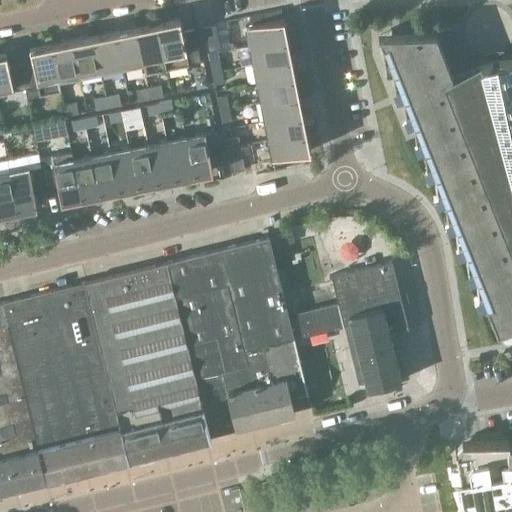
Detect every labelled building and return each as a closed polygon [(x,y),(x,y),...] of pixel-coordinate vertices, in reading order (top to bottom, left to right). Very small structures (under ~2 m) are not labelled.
[(157,22),(166,69),(188,65),(188,63),(200,61),(193,28),(181,31),(179,17),(157,22)] [(249,44),(286,37),(282,17),(245,25),(249,44)] [(144,73),(166,69),(157,22),(136,26),(144,65),(143,66),(144,73)] [(215,24),(202,27),(207,51),(220,49),(215,24)] [(122,70),(143,66),(144,65),(136,26),(114,30),(122,70)] [(101,74),(122,70),(114,30),(93,34),(101,74)] [(511,57),(495,58),(452,75),(434,32),(378,34),(381,43),(385,71),(391,71),(395,97),(402,97),(406,123),(412,123),(416,149),(423,149),(426,175),(433,175),(437,201),(444,201),(447,227),(454,227),(458,253),(464,253),(468,279),(475,279),(479,305),(485,303),(497,331),(511,324),(511,57)] [(80,78),(101,74),(93,34),(72,39),(80,78)] [(252,63),(290,56),(286,37),(249,44),(252,63)] [(59,82),(80,78),(72,39),(51,43),(59,82)] [(60,90),(59,82),(51,43),(29,47),(32,61),(20,63),(25,88),(27,97),(60,90)] [(25,88),(20,63),(8,65),(5,52),(0,53),(0,94),(13,91),(13,90),(25,88)] [(256,82),(294,74),(290,56),(252,63),(256,82)] [(211,72),(221,70),(218,57),(208,59),(211,72)] [(221,70),(211,72),(213,84),(223,82),(221,70)] [(260,101),(298,93),(294,74),(256,82),(260,101)] [(148,87),(150,98),(162,95),(160,84),(148,87)] [(138,100),(150,98),(148,87),(135,89),(138,100)] [(105,95),(108,106),(120,104),(118,93),(105,95)] [(264,120),(301,112),(298,93),(260,101),(264,120)] [(95,109),(108,106),(105,95),(93,98),(95,109)] [(218,109),(228,107),(226,95),(216,97),(218,109)] [(158,102),(160,112),(173,110),(171,100),(158,102)] [(76,101),(63,104),(65,115),(78,112),(76,101)] [(148,114),(160,112),(158,102),(146,105),(148,114)] [(121,110),(123,120),(135,117),(133,107),(121,110)] [(228,107),(218,109),(221,122),(231,120),(228,107)] [(110,122),(123,120),(121,110),(108,112),(110,122)] [(267,138),(305,131),(301,112),(264,120),(267,138)] [(83,117),(85,127),(97,125),(95,115),(83,117)] [(73,130),(85,127),(83,117),(71,120),(73,130)] [(185,136),(192,174),(212,170),(209,158),(221,156),(216,131),(204,133),(204,132),(185,136)] [(305,131),(267,138),(271,158),(309,150),(305,131)] [(226,147),(239,144),(237,135),(224,138),(226,147)] [(173,178),(192,174),(185,136),(166,140),(173,178)] [(154,181),(173,178),(166,140),(147,144),(154,181)] [(136,185),(154,181),(147,144),(128,147),(136,185)] [(231,172),(244,169),(239,144),(226,147),(231,172)] [(117,189),(136,185),(128,147),(109,151),(117,189)] [(72,159),(72,158),(71,151),(39,157),(42,168),(41,168),(45,191),(57,189),(60,200),(79,196),(72,159)] [(98,193),(117,189),(109,151),(90,155),(98,193)] [(79,196),(98,193),(90,155),(72,158),(72,159),(79,196)] [(45,191),(41,168),(29,171),(28,167),(9,171),(16,209),(36,205),(34,193),(45,191)] [(0,212),(16,209),(9,171),(0,172),(0,212)] [(268,235),(166,260),(209,432),(210,431),(293,411),(289,395),(306,391),(268,235)] [(407,326),(398,288),(391,258),(330,274),(336,302),(296,311),(302,334),(343,323),(358,382),(364,380),(366,387),(400,379),(388,330),(407,326)] [(210,438),(209,432),(166,260),(83,280),(127,458),(208,438),(208,439),(210,438)] [(45,478),(127,458),(83,280),(2,300),(45,478)] [(0,489),(45,478),(2,300),(0,300),(0,489)] [(456,447),(455,447),(459,474),(457,474),(460,490),(463,500),(468,509),(470,511),(511,511),(511,456),(508,454),(508,438),(461,439),(461,440),(456,447)]
